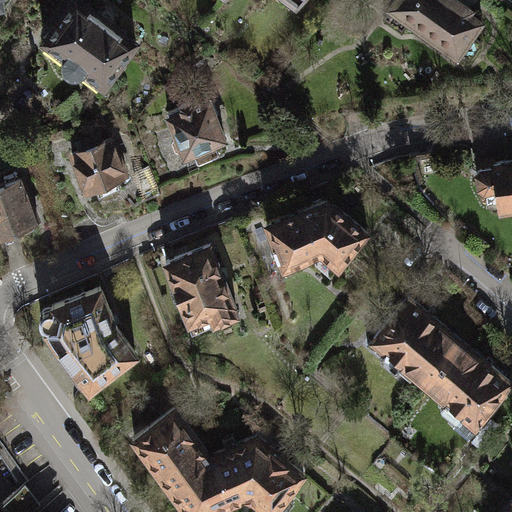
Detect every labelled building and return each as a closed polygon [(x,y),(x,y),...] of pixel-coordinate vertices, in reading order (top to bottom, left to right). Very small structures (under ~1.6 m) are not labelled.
[(145,42),(90,0),(72,0),(44,37),(64,53),(62,58),(64,64),(68,68),(73,70),(77,70),(107,92),(145,42)] [(393,0),(382,16),(401,30),(410,18),(467,61),(481,41),(472,34),(481,21),(470,12),(472,8),(462,1),(460,0),(393,0)] [(211,92),(166,108),(183,154),(193,151),(197,162),(220,153),(215,141),(227,137),(211,92)] [(85,147),(72,152),(86,189),(95,185),(98,195),(120,186),(116,176),(126,173),(112,137),(101,141),(98,133),(82,139),(85,147)] [(492,156),(478,158),(479,165),(473,171),(476,185),(483,189),(486,204),(499,202),(500,209),(511,206),(511,159),(494,162),(492,156)] [(22,177),(0,185),(0,231),(38,217),(22,177)] [(328,197),(266,220),(284,266),(314,255),(317,262),(330,274),(336,268),(368,231),(328,197)] [(211,242),(166,259),(193,331),(239,314),(211,242)] [(35,315),(37,321),(41,325),(49,336),(46,342),(83,391),(137,350),(115,321),(98,282),(45,305),(45,307),(39,307),(36,311),(35,315)] [(400,361),(435,390),(472,347),(407,292),(370,336),(384,348),(379,354),(395,367),(400,361)] [(509,380),(472,347),(435,390),(445,396),(439,404),(456,418),(450,425),(466,438),(479,423),(476,420),(509,380)] [(202,511),(212,507),(204,487),(208,473),(222,467),(215,451),(209,453),(175,405),(127,434),(180,511),(202,511)] [(257,433),(215,451),(222,467),(208,473),(204,487),(212,507),(241,495),(255,497),(272,511),(304,471),(257,433)] [(27,511),(40,501),(23,481),(2,500),(13,511),(27,511)] [(511,511),(511,497),(499,511),(511,511)]
